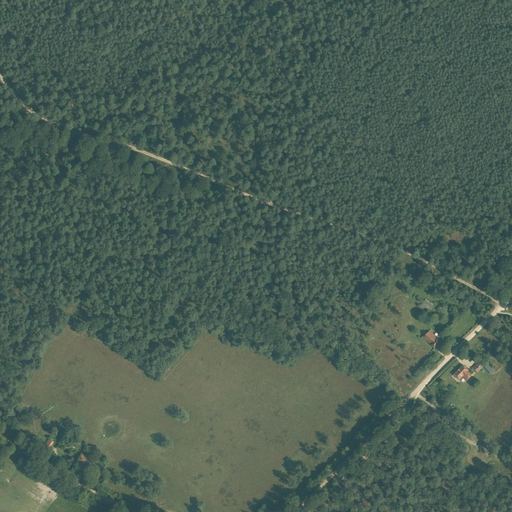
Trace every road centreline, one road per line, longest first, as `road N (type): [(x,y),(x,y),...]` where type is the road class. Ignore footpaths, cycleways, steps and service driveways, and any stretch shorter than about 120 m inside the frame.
road 1 (track): [(474,288),(364,232),(80,133),(0,176)]
road 2 (track): [(511,467),(452,429),(417,394)]
